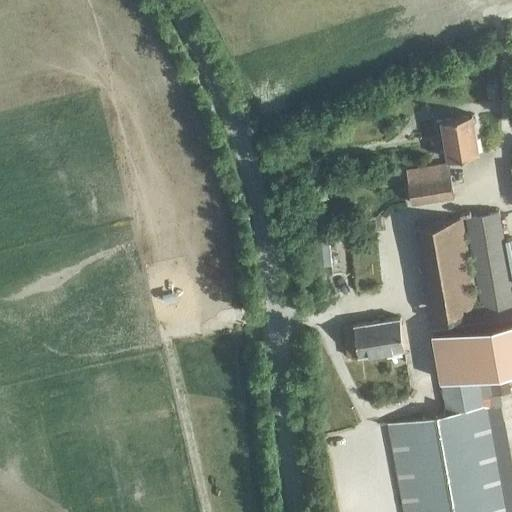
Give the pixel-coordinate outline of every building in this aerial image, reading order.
[(447,159),(478,154),(471,115),(441,120),(447,159)] [(273,147),(281,144),(276,132),(269,135),(273,147)] [(412,203),(454,196),(448,164),(407,171),(412,203)] [(484,320),(511,315),(511,282),(499,211),(465,217),(484,320)] [(432,319),(479,311),(462,217),(416,225),(432,319)] [(359,355),(405,348),(399,315),(352,324),(353,325),(343,327),(348,356),(359,354),(359,355)] [(511,315),(484,320),(434,329),(442,378),(511,366),(511,315)] [(507,511),(499,463),(496,443),(489,404),(484,405),(479,373),(442,379),(448,412),(389,422),(404,511),(507,511)]
